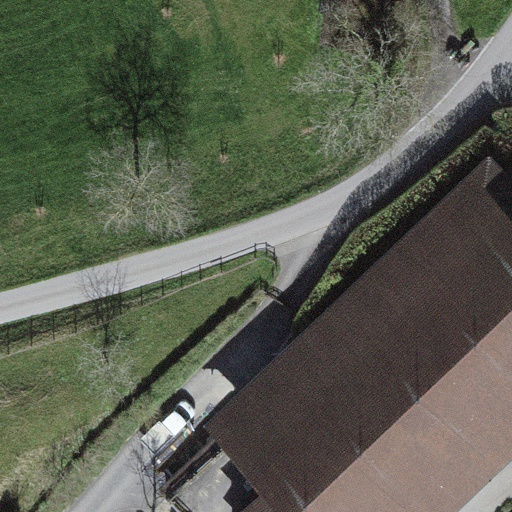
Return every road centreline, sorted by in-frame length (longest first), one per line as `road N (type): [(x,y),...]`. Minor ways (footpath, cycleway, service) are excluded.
road 1 (residential): [(0,308),(329,216),(449,118),(511,35)]
road 2 (track): [(329,216),(290,290),(100,511)]
